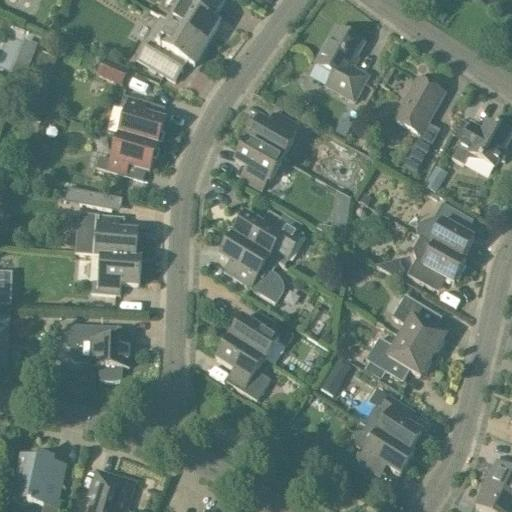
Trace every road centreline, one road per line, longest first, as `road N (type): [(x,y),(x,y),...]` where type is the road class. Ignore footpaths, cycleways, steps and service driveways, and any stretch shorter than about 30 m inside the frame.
road 1 (residential): [(300,0),(223,106),(194,161),(182,211),(171,441)]
road 2 (residential): [(423,511),(458,459),(511,250)]
road 3 (residential): [(171,441),(0,405)]
road 4 (residential): [(511,82),(381,0)]
road 5 (residential): [(274,511),(171,441)]
